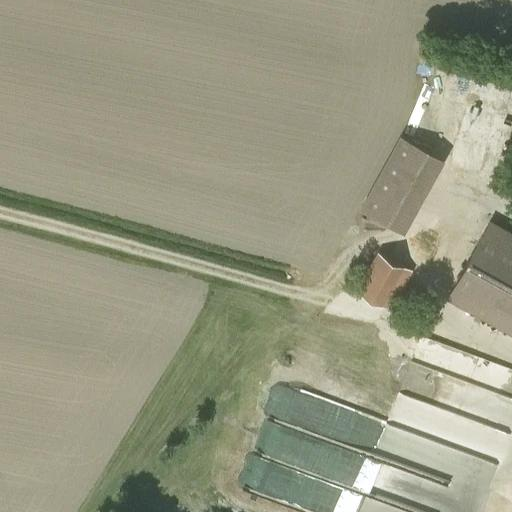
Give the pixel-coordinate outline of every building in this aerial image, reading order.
[(444,160),(402,136),(362,207),(404,231),(444,160)] [(511,331),(511,233),(491,221),(448,297),(511,331)] [(413,268),(380,249),(357,291),(389,309),(413,268)] [(511,396),(511,367),(423,334),(413,360),(511,396)] [(392,425),(504,464),(511,441),(511,433),(403,394),(392,425)] [(406,466),(292,423),(289,431),(268,423),(258,450),(392,501),(406,466)] [(293,502),(311,499),(308,487),(313,487),(311,478),(290,483),(293,502)]
